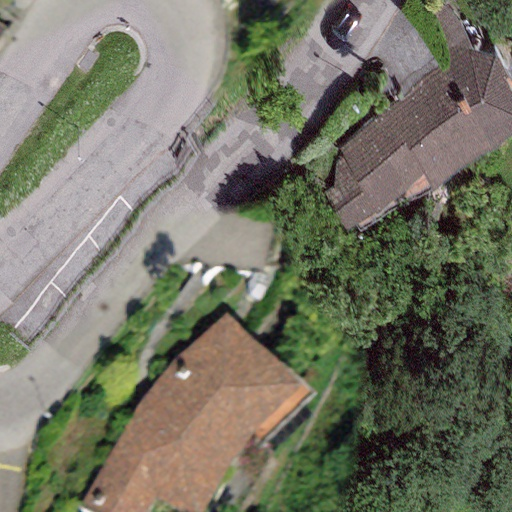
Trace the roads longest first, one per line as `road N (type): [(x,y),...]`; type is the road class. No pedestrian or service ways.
road 1 (residential): [(0,405),(36,384),(276,102),(347,0)]
road 2 (residential): [(160,0),(180,38),(169,83),(0,270)]
road 3 (residential): [(0,99),(61,19),(88,0)]
